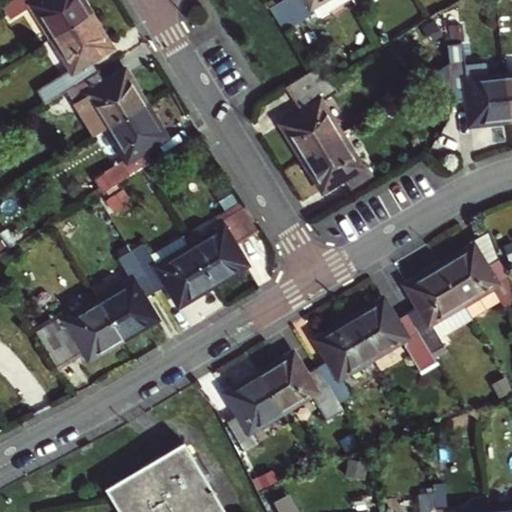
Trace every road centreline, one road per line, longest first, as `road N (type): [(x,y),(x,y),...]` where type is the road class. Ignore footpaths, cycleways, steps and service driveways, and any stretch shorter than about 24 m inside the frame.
road 1 (residential): [(316,279),(0,456)]
road 2 (residential): [(145,0),(316,279)]
road 3 (residential): [(316,279),(511,175)]
